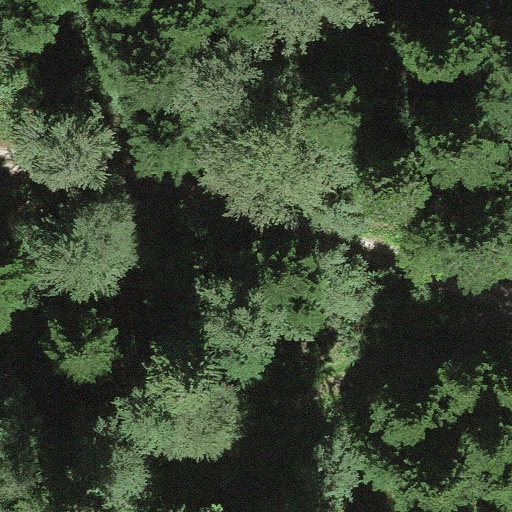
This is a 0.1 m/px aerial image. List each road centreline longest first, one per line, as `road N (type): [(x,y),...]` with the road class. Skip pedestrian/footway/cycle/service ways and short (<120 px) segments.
road 1 (track): [(0,168),(119,185),(412,269),(511,314)]
road 2 (track): [(113,511),(248,416),(511,320)]
